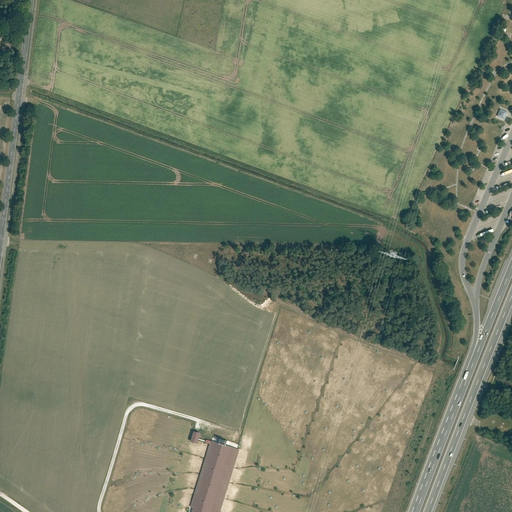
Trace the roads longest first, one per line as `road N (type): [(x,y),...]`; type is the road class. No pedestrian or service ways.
road 1 (motorway): [(428,511),(511,296)]
road 2 (tertiary): [(30,0),(0,227)]
road 3 (motorway): [(511,266),(450,416)]
